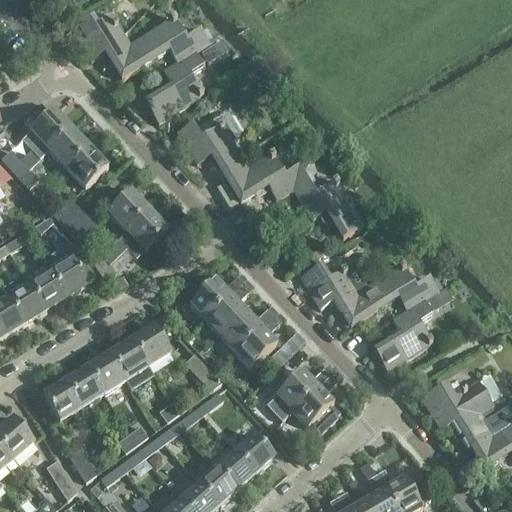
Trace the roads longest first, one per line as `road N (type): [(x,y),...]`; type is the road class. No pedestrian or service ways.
road 1 (residential): [(0,389),(230,240)]
road 2 (residential): [(230,240),(65,76)]
road 3 (residential): [(383,411),(230,240)]
road 4 (residential): [(273,511),(383,411)]
road 5 (residential): [(472,511),(383,411)]
